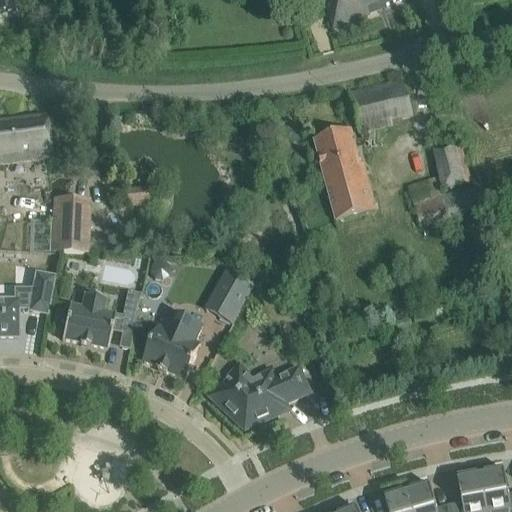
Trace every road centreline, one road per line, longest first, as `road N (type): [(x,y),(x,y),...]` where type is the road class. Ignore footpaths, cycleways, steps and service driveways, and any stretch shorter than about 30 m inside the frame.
road 1 (residential): [(0,80),(129,94),(211,92),(511,33)]
road 2 (residential): [(249,501),(201,433),(104,384),(0,376)]
road 3 (unclassified): [(249,501),(406,436),(511,415)]
